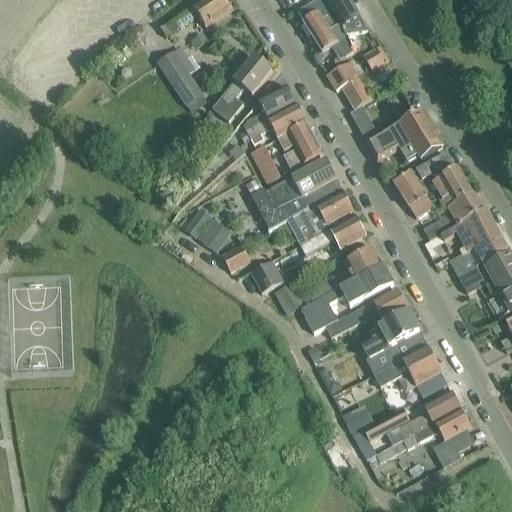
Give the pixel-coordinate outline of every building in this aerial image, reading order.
[(221,0),(210,0),(171,26),(162,33),(166,39),(198,19),(205,30),(231,14),(221,0)] [(343,30),(326,2),(325,0),(323,0),(301,13),(305,18),(305,22),(323,52),(337,44),(337,42),(344,39),(343,30)] [(348,0),(330,0),(326,2),(343,30),(344,39),(370,34),(348,0)] [(363,59),(371,73),(389,63),(380,49),(363,59)] [(176,57),(170,61),(157,69),(169,88),(185,111),(204,99),(176,57)] [(244,93),(253,99),(272,75),(255,61),(213,113),(229,127),(243,109),(236,103),(244,93)] [(342,92),(343,93),(360,82),(351,66),(327,79),(337,95),(342,92)] [(360,82),(343,93),(356,114),(373,103),(360,82)] [(247,136),(297,109),(287,90),(258,105),(264,116),(246,126),(247,127),(243,129),(246,135),(247,136)] [(247,136),(246,135),(240,139),(244,147),(251,143),(254,150),(265,145),(261,138),(271,132),(277,143),(307,127),(297,109),(247,136)] [(366,146),(378,167),(400,152),(408,165),(419,158),(421,162),(437,152),(417,119),(389,136),(387,133),(366,146)] [(307,127),(277,143),(286,157),(296,151),(298,155),(286,162),(294,176),(323,159),(307,127)] [(252,156),(268,187),(280,181),(264,150),(252,156)] [(416,171),(421,180),(448,163),(443,155),(416,171)] [(266,194),(251,202),(269,236),(287,226),(292,224),(301,218),(343,196),(343,195),(337,184),(327,164),(267,196),(266,194)] [(433,210),(435,213),(446,206),(471,192),(457,167),(432,182),(442,199),(430,205),(433,210)] [(415,220),(433,210),(430,205),(413,174),(395,184),(415,220)] [(482,211),(471,192),(446,206),(457,226),(482,211)] [(300,250),(309,246),(330,234),(328,230),(354,216),(343,195),(343,196),(301,218),(292,224),(287,226),(300,250)] [(430,241),(438,237),(457,226),(446,206),(435,213),(439,221),(423,230),(430,241)] [(438,237),(452,262),(467,254),(466,251),(497,234),(483,210),(482,211),(457,226),(438,237)] [(186,234),(196,241),(211,221),(201,214),(186,234)] [(330,234),(309,246),(314,255),(335,244),(341,255),(367,240),(356,220),(330,234)] [(200,244),(217,257),(231,237),(215,225),(200,244)] [(452,262),(462,278),(477,269),(477,268),(507,251),(497,234),(466,251),(467,254),(452,262)] [(222,261),(231,277),(251,266),(242,250),(222,261)] [(313,307),(383,269),(373,251),(345,266),(349,275),(335,282),(334,281),(299,300),(293,288),(275,297),(287,319),(312,305),(313,307)] [(500,321),(503,320),(511,316),(509,313),(511,310),(511,260),(509,254),(492,263),(491,262),(477,269),(462,278),(458,281),(466,295),(486,284),(494,299),(489,303),(500,321)] [(251,277),(262,298),(283,287),(272,266),(251,277)] [(364,303),(393,288),(383,269),(313,307),(302,314),(314,338),(326,332),(337,325),(328,309),(344,300),(350,310),(364,302),(364,303)] [(379,317),(385,328),(386,328),(409,316),(397,293),(347,321),(337,325),(326,332),(332,342),(379,317)] [(366,364),(374,379),(428,351),(409,316),(386,328),(385,328),(370,336),(374,344),(362,351),(368,363),(366,364)] [(511,317),(511,316),(503,320),(505,324),(511,337),(511,317)] [(428,351),(374,379),(379,389),(407,374),(416,391),(442,377),(428,351)] [(432,396),(448,386),(444,378),(427,387),(432,396)] [(364,395),(371,393),(367,381),(341,390),(354,430),(374,423),(364,395)] [(391,420),(404,413),(418,406),(412,394),(385,408),(391,420)] [(400,432),(406,444),(461,414),(452,396),(424,411),(427,418),(400,432)] [(404,413),(391,420),(377,427),(363,435),(369,446),(392,434),(391,432),(409,423),(404,413)] [(461,414),(406,444),(377,460),(380,466),(407,452),(408,453),(440,436),(445,446),(471,432),(461,414)]
